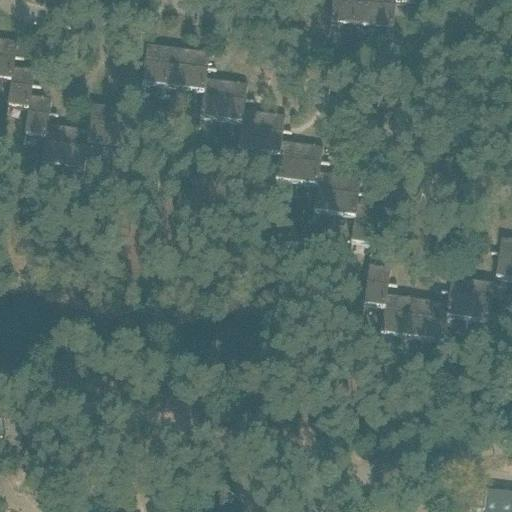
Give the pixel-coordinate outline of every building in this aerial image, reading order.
[(350,38),(353,0),(332,0),(329,36),(330,36),(331,28),(350,30),(350,38)] [(370,39),(371,40),(374,0),(353,0),(350,38),(351,38),(351,30),(371,32),(370,39)] [(374,0),(371,40),(372,32),(392,34),(391,41),(392,42),(395,8),(394,8),(394,0),(374,0)] [(394,0),(394,8),(395,8),(415,10),(414,17),(415,18),(416,0),(394,0)] [(0,83),(11,85),(12,86),(14,71),(15,61),(23,62),(23,61),(15,60),(17,45),(0,42),(0,83)] [(161,99),(168,51),(147,48),(140,96),(141,96),(142,89),(162,91),(161,99)] [(181,102),(182,102),(188,54),(168,51),(161,99),(162,99),(163,92),(182,94),(181,102)] [(183,94),(203,97),(204,97),(206,83),(207,72),(216,73),(216,72),(207,71),(209,57),(188,54),(182,102),(183,94)] [(8,111),(28,114),(29,114),(31,100),(32,89),(40,91),(40,90),(32,88),(34,74),(14,71),(12,86),(11,85),(6,119),(7,119),(8,111)] [(219,133),(220,133),(226,85),(206,83),(204,97),(203,97),(198,130),(199,130),(200,123),(220,125),(219,133)] [(221,126),(241,128),(242,128),(244,114),(245,104),(253,105),(253,104),(245,103),(247,88),(226,85),(220,133),(221,126)] [(25,140),(45,143),(46,143),(48,128),(49,118),(57,119),(57,118),(49,117),(51,102),(31,100),(29,114),(28,114),(23,147),(24,148),(25,140)] [(91,108),(88,134),(86,148),(87,148),(107,151),(105,159),(106,159),(112,111),(91,108)] [(134,114),(112,111),(106,159),(108,151),(127,154),(126,162),(127,162),(134,114)] [(257,164),(264,117),(244,114),(242,128),(241,128),(236,162),(237,162),(238,154),(258,157),(257,164)] [(259,157),(278,160),(279,160),(281,145),(283,135),(291,136),(291,135),(283,134),(285,119),(264,117),(257,164),(258,164),(259,157)] [(61,179),(68,131),(48,128),(46,143),(45,143),(40,176),(41,176),(42,169),(62,171),(61,179)] [(68,131),(61,179),(62,179),(63,171),(82,174),(81,182),(82,182),(87,148),(86,148),(88,134),(68,131)] [(295,196),(302,148),(281,145),(279,160),(278,160),(274,193),(275,193),(276,185),(296,188),(295,196)] [(297,188),(316,191),(317,191),(319,176),(321,166),(329,167),(329,166),(321,165),(323,151),(302,148),(295,196),(296,196),(297,188)] [(332,227),(333,227),(339,179),(319,176),(317,191),(316,191),(312,224),(313,224),(314,217),(333,219),(332,227)] [(334,219),(354,222),(355,222),(357,208),(358,197),(367,198),(367,197),(359,196),(361,182),(339,179),(333,227),(334,219)] [(355,222),(354,222),(350,255),(351,255),(352,248),(371,250),(370,258),(371,258),(376,226),(384,227),(384,226),(376,225),(378,210),(357,208),(355,222)] [(511,243),(501,242),(499,256),(491,255),(490,256),(499,258),(494,290),(495,290),(496,282),(511,284),(511,243)] [(364,310),(384,313),(385,313),(387,299),(388,288),(396,289),(396,288),(388,287),(390,273),(369,270),(362,318),(363,318),(364,310)] [(449,297),(447,307),(445,322),(446,322),(466,324),(465,332),(472,284),(451,281),(449,296),(441,295),(441,296),(449,297)] [(493,287),(472,284),(465,332),(466,332),(467,325),(487,327),(486,335),(487,335),(493,287)] [(400,349),(407,301),(387,299),(385,313),(384,313),(379,346),(380,346),(381,339),(401,342),(400,349)] [(420,352),(421,352),(427,304),(407,301),(400,349),(401,349),(402,342),(421,344),(420,352)] [(427,304),(421,352),(422,345),(442,347),(441,355),(442,355),(446,322),(445,322),(447,307),(427,304)] [(511,511),(511,496),(485,493),(486,488),(464,486),(461,509),(449,508),(448,511),(511,511)]
